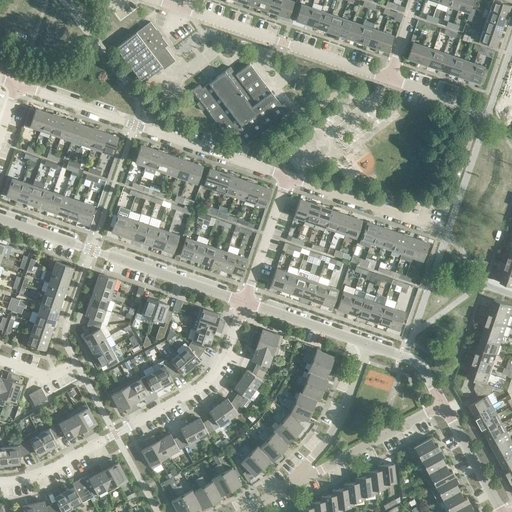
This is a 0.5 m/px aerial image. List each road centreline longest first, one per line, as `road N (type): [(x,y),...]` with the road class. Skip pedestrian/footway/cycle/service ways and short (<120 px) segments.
road 1 (residential): [(0,481),(54,467),(198,388),(221,368),(246,301)]
road 2 (residential): [(289,180),(16,85)]
road 3 (residential): [(246,301),(0,217)]
road 4 (residential): [(392,78),(174,6)]
road 5 (residential): [(441,408),(287,491)]
road 6 (residential): [(287,491),(336,413),(361,340)]
road 7 (residential): [(430,224),(289,180)]
road 8 (residential): [(246,301),(289,180)]
road 9 (residential): [(361,340),(246,301)]
